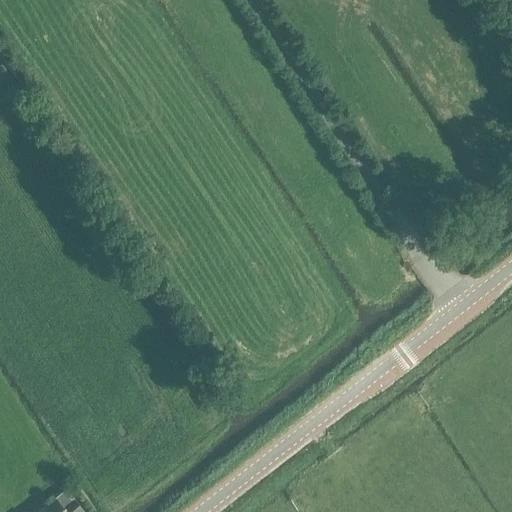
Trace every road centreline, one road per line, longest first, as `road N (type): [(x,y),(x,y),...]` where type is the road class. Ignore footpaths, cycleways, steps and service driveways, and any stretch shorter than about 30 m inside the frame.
road 1 (unclassified): [(457,311),(252,0)]
road 2 (unclassified): [(203,511),(457,311)]
